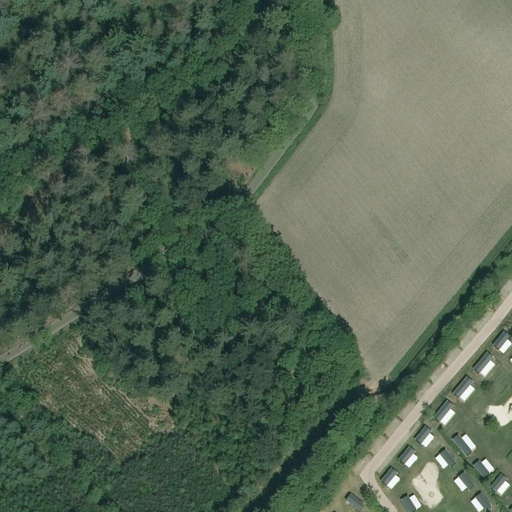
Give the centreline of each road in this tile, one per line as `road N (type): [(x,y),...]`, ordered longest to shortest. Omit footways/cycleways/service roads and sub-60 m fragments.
road 1 (unclassified): [(0,362),(235,208),(319,92),(316,0)]
road 2 (track): [(511,245),(383,395)]
